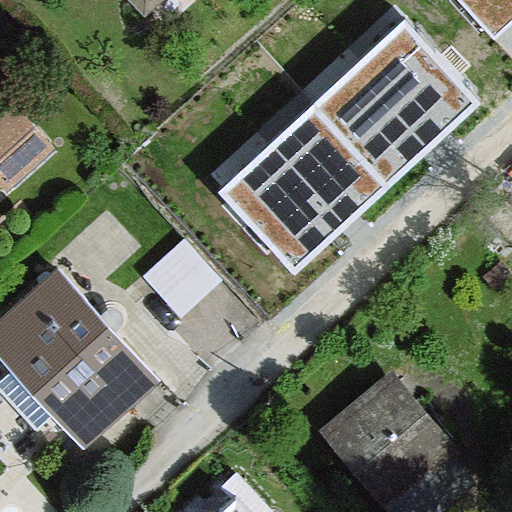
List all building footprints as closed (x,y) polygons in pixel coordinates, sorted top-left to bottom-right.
[(297,275),(484,105),(408,21),(220,192),(297,275)] [(53,144),(0,86),(0,171),(11,183),(53,144)] [(155,264),(184,301),(227,267),(198,230),(155,264)] [(156,375),(65,272),(0,330),(0,346),(18,366),(59,410),(86,439),(156,375)] [(59,410),(18,366),(0,380),(0,381),(40,427),(59,410)] [(395,382),(340,431),(391,493),(447,444),(395,382)]
